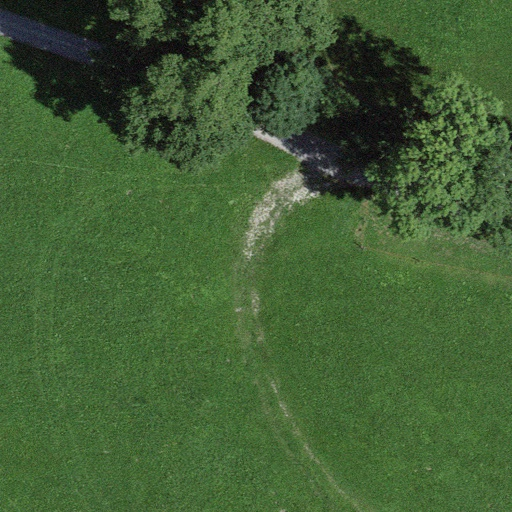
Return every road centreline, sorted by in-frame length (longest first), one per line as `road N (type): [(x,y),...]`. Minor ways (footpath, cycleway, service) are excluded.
road 1 (track): [(511,212),(382,181),(178,87),(0,22)]
road 2 (track): [(350,511),(293,442),(248,325),(263,246),(311,149)]
